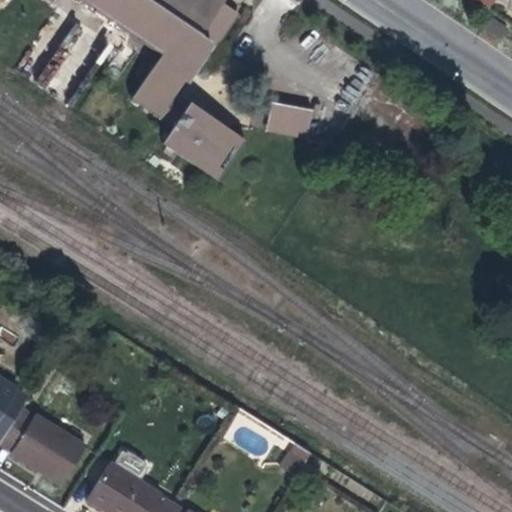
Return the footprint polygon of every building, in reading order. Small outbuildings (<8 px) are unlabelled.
[(82,0),(160,53),(193,75),(234,15),(219,5),(222,0),(82,0)] [(511,0),(474,0),(511,25),(511,0)] [(160,53),(151,65),(185,88),(193,75),(160,53)] [(163,120),(178,98),(185,88),(151,65),(129,97),(163,120)] [(187,104),(178,98),(163,120),(172,126),(187,104)] [(264,131),(277,133),(282,105),(269,103),(264,131)] [(187,104),(172,126),(161,142),(214,178),(240,140),(205,116),(187,104)] [(291,135),(296,108),(282,105),(277,133),(291,135)] [(309,110),(296,108),(291,135),(304,138),(309,110)] [(393,302),(477,359),(511,307),(511,195),(426,137),(378,208),(432,244),(393,302)] [(22,367),(29,371),(44,349),(36,345),(22,367)] [(0,438),(19,407),(27,395),(0,378),(0,438)] [(32,415),(19,407),(0,438),(0,445),(9,452),(8,452),(25,463),(61,485),(86,445),(34,413),(32,415)] [(280,466),(297,475),(309,453),(291,444),(280,466)] [(166,511),(172,502),(160,495),(160,494),(109,461),(84,500),(104,511),(166,511)] [(183,509),(172,502),(166,511),(190,511),(184,508),(183,509)]
